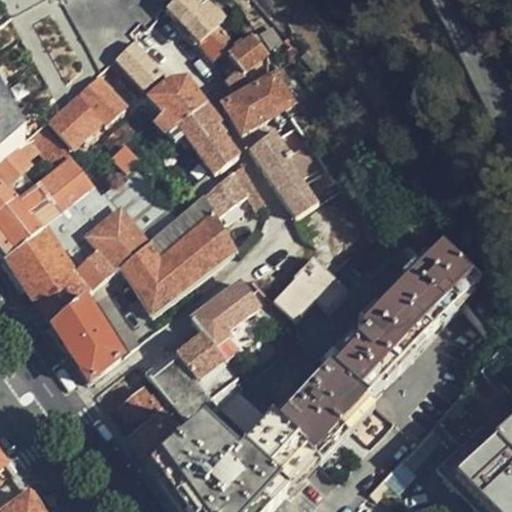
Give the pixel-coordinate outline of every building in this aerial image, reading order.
[(66,0),(97,68),(124,56),(113,31),(174,4),(171,0),(66,0)] [(180,0),(180,1),(169,13),(175,22),(199,48),(218,29),(228,20),(206,0),(180,0)] [(218,29),(199,48),(215,64),(234,46),(218,29)] [(250,45),(231,60),(240,70),(245,77),(269,58),(255,40),(250,45)] [(137,44),(116,64),(145,96),(165,80),(137,44)] [(231,60),(220,70),(215,74),(224,84),(240,70),(231,60)] [(240,70),(224,84),(234,95),(250,84),(245,77),(240,70)] [(277,79),(225,111),(243,140),(276,121),(282,129),(300,115),(277,79)] [(98,81),(78,99),(104,127),(107,130),(126,113),(98,81)] [(169,140),(207,111),(187,82),(173,85),(152,102),(165,117),(156,124),(169,140)] [(104,127),(78,99),(48,125),(75,154),(104,127)] [(0,167),(24,147),(0,102),(0,167)] [(216,181),(239,162),(217,132),(220,129),(207,111),(169,140),(172,144),(176,148),(185,141),(216,181)] [(0,167),(0,216),(70,159),(45,128),(24,147),(0,167)] [(276,133),(250,153),(297,224),(320,207),(302,181),(319,170),(293,132),(281,139),(276,133)] [(126,151),(113,137),(105,146),(117,159),(126,151)] [(149,144),(134,158),(142,167),(158,154),(149,144)] [(126,151),(117,159),(113,163),(128,178),(135,172),(142,167),(134,158),(126,151)] [(0,216),(0,247),(11,260),(45,232),(95,191),(70,159),(0,216)] [(45,232),(74,280),(76,278),(100,258),(87,242),(121,215),(150,249),(177,226),(135,172),(128,178),(102,199),(95,191),(45,232)] [(209,200),(219,191),(218,188),(207,181),(199,187),(209,200)] [(150,249),(122,273),(155,325),(238,258),(205,202),(177,226),(150,249)] [(94,297),(95,296),(103,289),(122,273),(150,249),(121,215),(87,242),(100,258),(76,278),(94,297)] [(8,263),(40,310),(74,280),(45,232),(11,260),(8,263)] [(333,350),(321,363),(334,374),(375,411),(391,394),(387,389),(479,287),(472,280),(440,251),(351,348),(355,352),(345,361),(333,350)] [(349,294),(332,280),(314,263),(295,283),(274,306),(297,327),(317,306),(328,316),(349,294)] [(40,310),(53,331),(84,305),(94,297),(76,278),(74,280),(40,310)] [(259,312),(241,288),(192,326),(214,353),(229,340),(226,337),(259,312)] [(103,289),(95,296),(133,356),(142,348),(103,289)] [(53,331),(91,389),(121,364),(84,305),(53,331)] [(214,353),(192,326),(164,347),(172,357),(218,416),(246,392),(214,353)] [(146,379),(150,385),(192,438),(203,429),(218,416),(172,357),(146,379)] [(281,433),(320,470),(375,411),(334,374),(281,433)] [(131,445),(151,474),(184,446),(154,408),(151,411),(142,400),(123,416),(139,438),(131,445)] [(499,442),(509,433),(503,427),(496,433),(470,405),(445,429),(466,452),(489,431),(499,442)] [(179,511),(280,511),(320,470),(281,433),(274,426),(240,462),(203,429),(192,438),(184,446),(151,474),(179,511)] [(511,511),(511,429),(509,433),(499,442),(489,431),(466,452),(442,475),(477,511),(511,511)] [(38,511),(28,498),(9,511),(38,511)]
